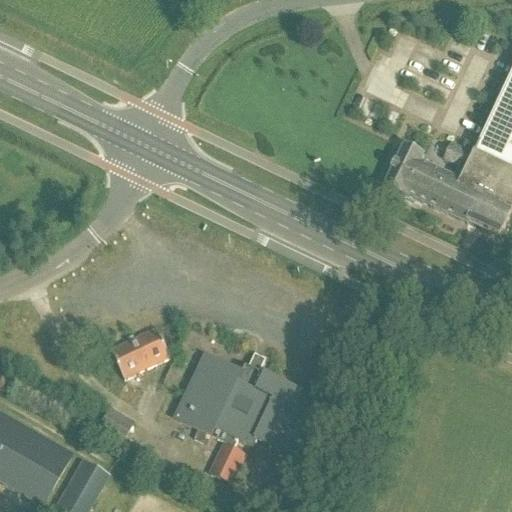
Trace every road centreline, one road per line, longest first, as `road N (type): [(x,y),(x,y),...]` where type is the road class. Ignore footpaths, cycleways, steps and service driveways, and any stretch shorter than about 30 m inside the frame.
road 1 (primary): [(511,325),(142,150)]
road 2 (unclassified): [(142,150),(174,84),(235,24),(287,5),(335,0)]
road 3 (unclassified): [(0,293),(95,239),(142,150)]
road 4 (primary): [(142,150),(0,81)]
